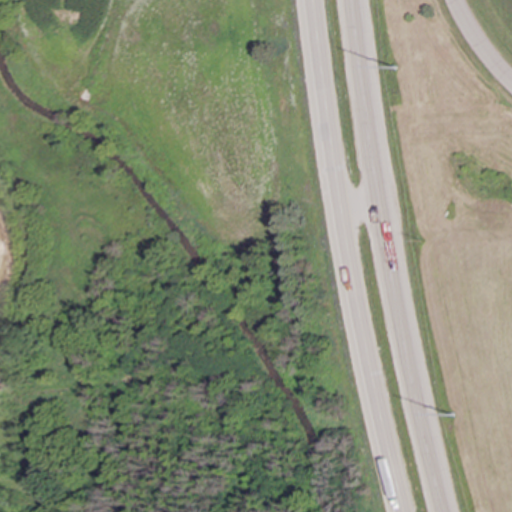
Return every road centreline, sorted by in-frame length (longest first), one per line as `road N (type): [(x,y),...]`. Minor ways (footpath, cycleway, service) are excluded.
road 1 (secondary): [(312,0),(355,285),(405,511)]
road 2 (secondary): [(442,511),(392,281),(350,0)]
